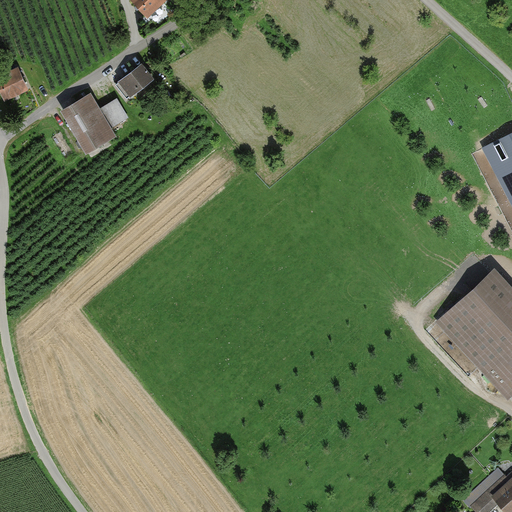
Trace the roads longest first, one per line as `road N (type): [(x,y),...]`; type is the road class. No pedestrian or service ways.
road 1 (unclassified): [(84,511),(33,429),(9,355),(0,188)]
road 2 (unclassified): [(206,0),(0,134)]
road 3 (track): [(455,281),(419,309),(417,327),(468,385),(511,412)]
